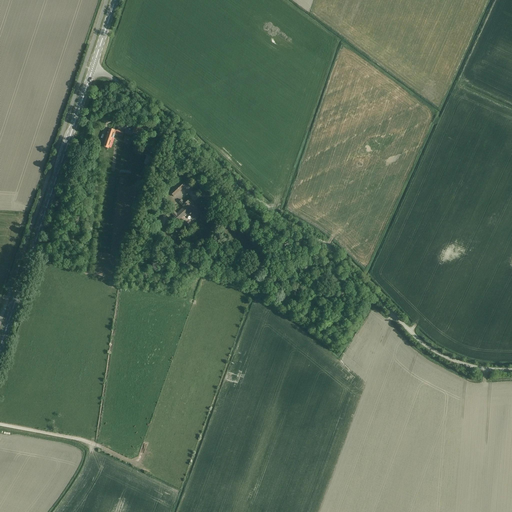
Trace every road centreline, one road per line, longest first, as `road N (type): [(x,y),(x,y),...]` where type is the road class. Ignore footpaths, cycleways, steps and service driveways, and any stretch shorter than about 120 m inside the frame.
road 1 (unclassified): [(511,370),(472,367),(420,341),(332,251),(267,207),(164,114),(91,68)]
road 2 (secondary): [(0,348),(91,68)]
